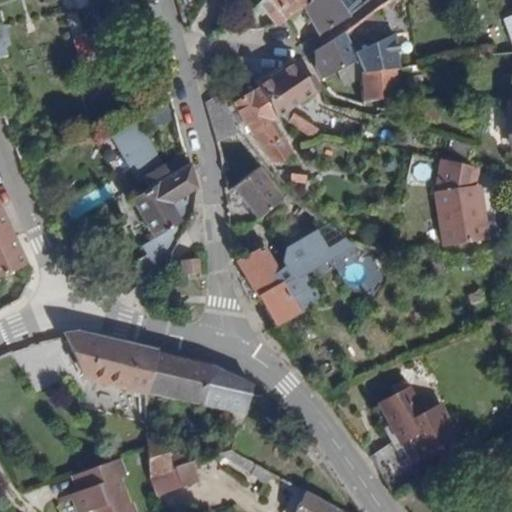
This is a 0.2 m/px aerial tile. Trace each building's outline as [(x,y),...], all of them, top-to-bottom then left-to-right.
[(74,0),(76,9),(92,7),(90,0),(74,0)] [(272,0),(261,0),(261,1),(272,22),(281,18),(272,0)] [(282,19),(301,7),(311,0),(272,0),(281,18),(282,19)] [(311,0),(301,7),(317,33),(347,13),(336,0),(311,0)] [(511,7),(499,9),(511,43),(511,7)] [(90,49),(110,50),(112,25),(92,24),(90,49)] [(0,51),(2,56),(14,50),(3,27),(0,28),(0,51)] [(341,31),(315,49),(316,69),(320,76),(333,68),(348,58),(353,65),(357,71),(358,73),(394,72),(392,37),(352,49),(341,31)] [(348,58),(333,68),(341,81),(357,71),(353,65),(348,58)] [(257,88),(277,119),(284,115),(321,90),(311,75),(306,78),(295,62),(257,88)] [(394,72),(358,73),(359,75),(360,102),(395,100),(394,72)] [(255,89),(232,105),(246,124),(273,163),(275,166),(284,166),(297,157),(276,121),(277,119),(257,88),(255,89)] [(203,103),(215,143),(245,134),(219,95),(203,103)] [(435,120),(435,100),(409,100),(409,120),(435,120)] [(296,114),(290,124),(314,138),(320,127),(296,114)] [(139,181),(160,169),(136,126),(114,139),(139,181)] [(265,165),(255,150),(241,158),(251,175),(258,170),(265,165)] [(454,237),(480,233),(474,191),(477,171),(437,164),(431,200),(438,240),(454,237)] [(166,207),(197,188),(190,165),(164,179),(160,169),(139,181),(145,189),(127,200),(149,239),(174,224),(166,207)] [(234,186),(230,188),(260,221),(284,199),(258,170),(251,175),(234,186)] [(305,183),(296,179),(293,185),(304,189),(305,183)] [(0,276),(25,265),(0,210),(0,276)] [(482,243),(480,233),(454,237),(438,240),(440,252),(482,243)] [(258,302),(273,326),(296,314),(320,302),(303,271),(324,259),(314,242),(284,260),(283,271),(276,276),(264,250),(236,264),(247,283),(241,287),(250,305),(258,302)] [(202,262),(187,262),(187,278),(203,278),(202,262)] [(76,334),(63,338),(84,381),(143,394),(143,393),(153,352),(76,334)] [(208,365),(153,352),(143,393),(245,417),(252,388),(208,365)] [(395,395),(377,405),(396,444),(405,440),(416,462),(457,442),(439,407),(422,415),(405,383),(392,389),(395,395)] [(230,448),(223,457),(264,485),(270,476),(230,448)] [(149,479),(192,465),(188,454),(172,459),(170,451),(147,460),(149,479)] [(374,465),(381,476),(402,466),(397,454),(374,465)] [(87,470),(70,477),(76,492),(70,494),(76,511),(133,511),(130,501),(127,503),(117,476),(124,474),(118,459),(87,470)] [(149,479),(157,496),(197,482),(192,465),(149,479)] [(338,511),(339,511),(323,501),(296,485),(280,511),(338,511)]
